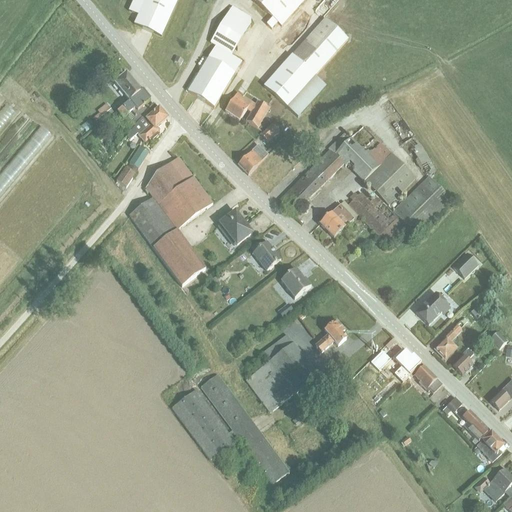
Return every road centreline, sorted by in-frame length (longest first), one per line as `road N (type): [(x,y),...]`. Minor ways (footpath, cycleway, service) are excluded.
road 1 (secondary): [(511,446),(184,122)]
road 2 (unclassified): [(184,122),(0,345)]
road 3 (secondary): [(167,103),(81,0)]
